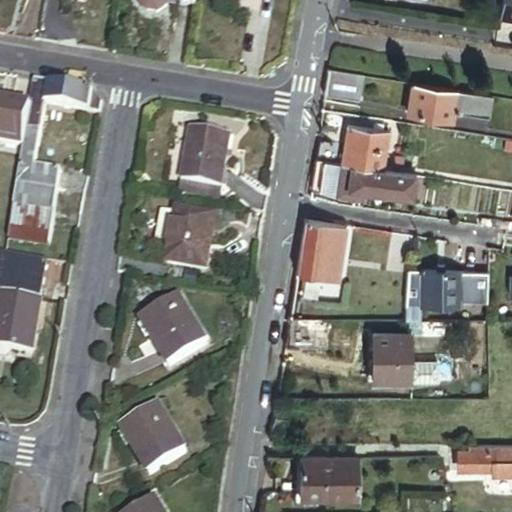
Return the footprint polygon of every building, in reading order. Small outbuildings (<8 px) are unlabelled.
[(194,0),(141,0),(141,3),(147,13),(158,15),(166,9),(167,2),(194,6),(194,0)] [(511,0),(502,0),(499,22),(511,23),(511,0)] [(328,72),(324,99),(358,105),(362,77),(328,72)] [(92,91),(35,82),(30,109),(23,152),(17,186),(60,194),(63,177),(34,172),(46,107),(98,116),(101,102),(92,91)] [(449,122),(451,112),(455,93),(410,86),(405,115),(424,118),(436,120),(449,122)] [(489,119),(492,99),(455,93),(451,112),(489,119)] [(0,147),(23,152),(30,109),(0,103),(0,147)] [(436,120),(424,118),(423,125),(435,126),(436,120)] [(372,123),(370,131),(382,133),(383,125),(372,123)] [(352,167),(378,172),(381,172),(383,159),(387,134),(382,133),(370,131),(347,127),(344,143),(341,165),(352,167)] [(232,140),(192,133),(182,186),(222,193),(232,140)] [(320,140),(316,161),(341,165),(344,143),(320,140)] [(381,172),(406,176),(408,163),(383,159),(381,172)] [(341,165),(316,161),(311,191),(335,195),(341,165)] [(360,199),(362,192),(348,190),(352,167),(341,165),(335,195),(360,199)] [(362,192),(373,194),(378,172),(352,167),(348,190),(362,192)] [(411,200),(414,177),(406,176),(381,172),(378,172),(373,194),(411,200)] [(17,186),(13,209),(56,216),(59,197),(60,194),(17,186)] [(13,209),(6,244),(50,251),(56,216),(13,209)] [(177,217),(161,214),(156,245),(171,248),(177,217)] [(217,221),(177,214),(177,217),(171,248),(168,267),(208,274),(217,221)] [(338,228),(305,223),(297,277),(304,278),(319,280),(338,283),(345,240),(337,239),(338,228)] [(346,229),(338,228),(337,239),(345,240),(346,229)] [(419,272),(406,271),(402,321),(415,322),(416,306),(419,272)] [(434,273),(419,272),(416,306),(455,309),(457,274),(442,273),(434,273)] [(486,276),(457,274),(455,309),(455,323),(483,323),(486,276)] [(0,357),(2,358),(7,355),(8,351),(29,355),(42,283),(0,275),(0,357)] [(319,280),(304,278),(302,292),(317,294),(319,280)] [(175,304),(138,324),(167,377),(204,357),(175,304)] [(318,347),(318,319),(290,318),(289,324),(288,346),(318,347)] [(374,357),(412,358),(413,335),(374,334),(374,357)] [(412,382),(412,358),(374,357),(373,381),(412,382)] [(156,414),(117,435),(144,484),(183,462),(156,414)] [(511,481),(511,447),(467,447),(467,475),(495,475),(495,481),(511,481)] [(358,460),(301,458),(300,492),(357,494),(358,460)]
